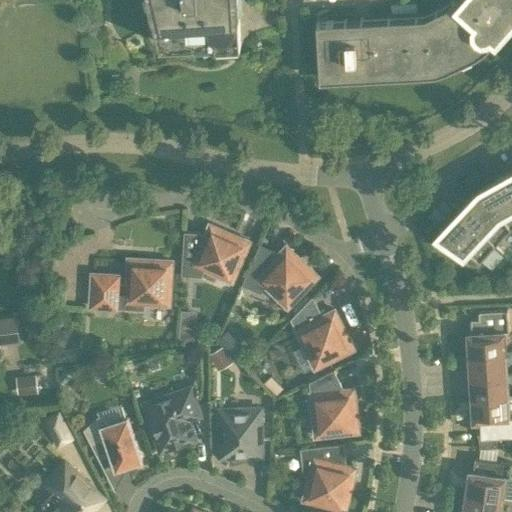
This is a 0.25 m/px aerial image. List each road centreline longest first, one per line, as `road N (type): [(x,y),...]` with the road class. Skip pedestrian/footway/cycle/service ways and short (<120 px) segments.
road 1 (residential): [(0,152),(135,142),(271,173),(367,174)]
road 2 (residential): [(342,251),(280,212),(188,200),(109,214),(101,250)]
road 3 (tertiary): [(401,511),(410,371),(380,234)]
road 4 (tertiary): [(367,174),(468,128),(511,87)]
road 5 (residential): [(511,134),(440,178),(380,234)]
road 6 (residential): [(138,511),(148,491),(175,476),(223,487),(273,511)]
